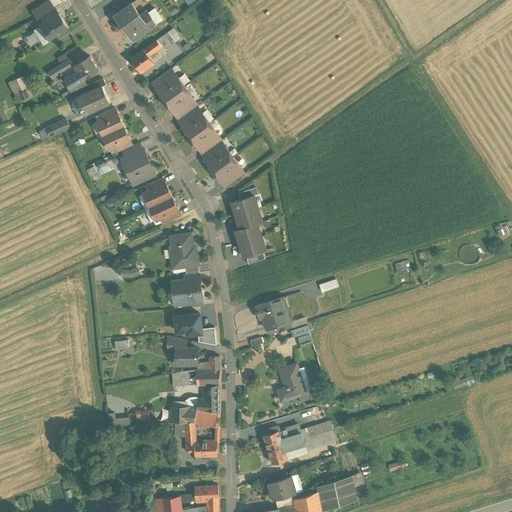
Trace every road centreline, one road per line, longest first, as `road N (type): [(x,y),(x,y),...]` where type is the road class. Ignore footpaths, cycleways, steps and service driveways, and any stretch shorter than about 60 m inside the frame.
road 1 (residential): [(232,511),(234,347),(216,227),(134,91)]
road 2 (track): [(207,209),(511,0)]
road 3 (track): [(511,214),(377,0)]
road 4 (track): [(0,313),(121,258)]
